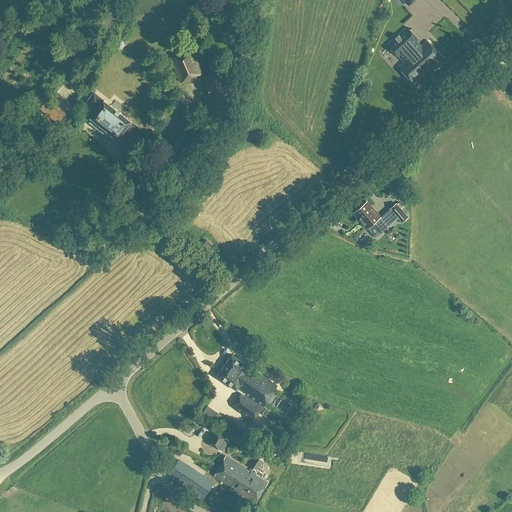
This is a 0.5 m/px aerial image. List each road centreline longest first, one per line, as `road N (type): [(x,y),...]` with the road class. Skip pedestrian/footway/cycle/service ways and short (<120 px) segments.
road 1 (unclassified): [(113,384),(511,42)]
road 2 (unclassified): [(206,511),(158,469),(113,384)]
road 3 (unclassified): [(0,473),(113,384)]
